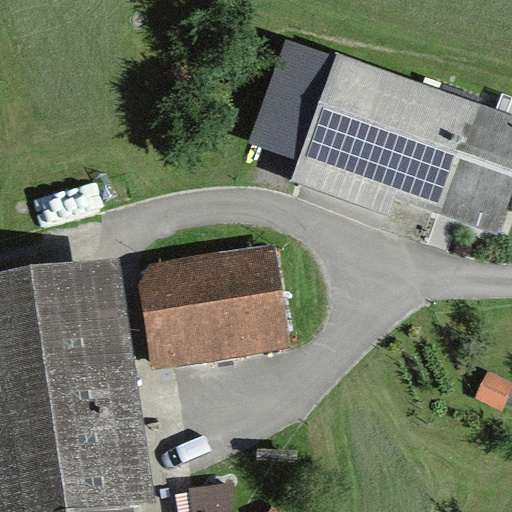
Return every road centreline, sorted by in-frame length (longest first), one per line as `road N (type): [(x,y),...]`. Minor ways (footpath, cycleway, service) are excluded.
road 1 (track): [(0,247),(194,216),(295,218),(432,284)]
road 2 (track): [(191,425),(279,391),(390,304),(432,284),(511,279)]
